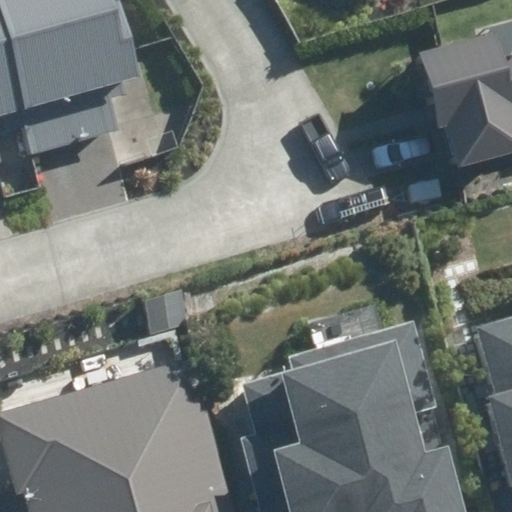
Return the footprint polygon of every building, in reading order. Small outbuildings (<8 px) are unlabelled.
[(0,0),(0,18),(26,124),(33,153),(117,132),(109,100),(137,94),(113,0),(0,0)] [(0,152),(0,130),(26,124),(0,18),(0,163),(3,163),(0,152)] [(449,127),(460,167),(511,152),(511,55),(503,58),(497,35),(420,56),(440,130),(449,127)] [(511,315),(478,325),(496,392),(485,395),(511,493),(511,492),(511,315)] [(225,373),(265,511),(473,511),(453,443),(421,453),(411,420),(442,411),(414,317),(225,373)] [(189,344),(0,404),(0,494),(22,487),(29,511),(225,511),(207,452),(223,447),(189,344)]
